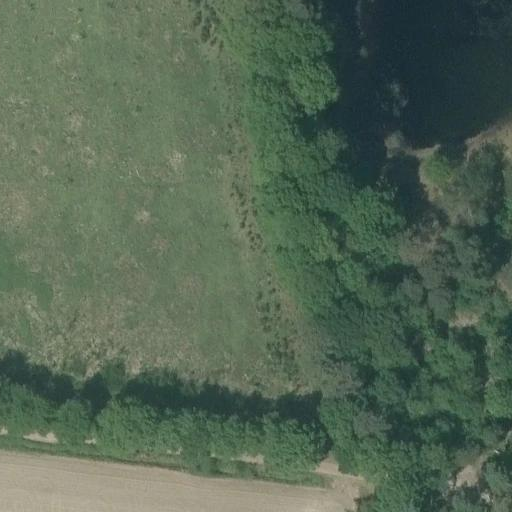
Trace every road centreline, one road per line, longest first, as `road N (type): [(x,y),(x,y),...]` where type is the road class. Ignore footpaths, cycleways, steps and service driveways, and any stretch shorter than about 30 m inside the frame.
road 1 (track): [(378,480),(0,429)]
road 2 (track): [(511,508),(378,480)]
